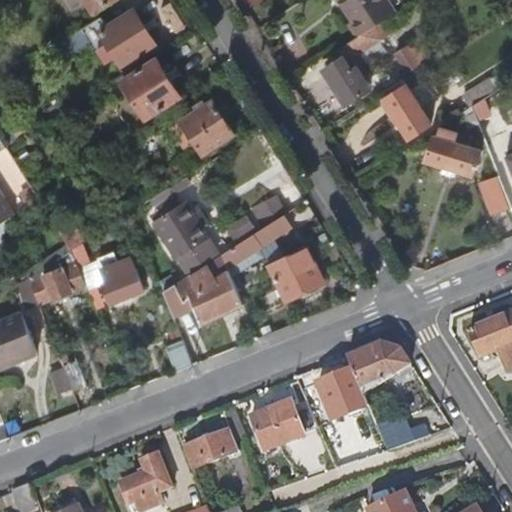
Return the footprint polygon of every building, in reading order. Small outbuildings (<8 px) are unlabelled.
[(90,4),(87,0),(64,0),(74,15),(90,4)] [(87,0),(90,4),(97,15),(120,0),(87,0)] [(384,0),(339,0),(352,20),(349,23),(359,39),(374,30),(385,23),(395,16),(384,0)] [(109,29),(103,19),(64,44),(73,57),(103,38),(108,46),(101,52),(108,63),(116,58),(124,70),(158,48),(136,13),(109,29)] [(394,37),(385,23),(374,30),(381,41),(352,62),(364,80),(373,73),(367,63),(383,52),(380,46),(394,37)] [(359,39),(339,52),(344,60),(326,73),(348,106),(372,91),(364,80),(352,62),(381,41),(374,30),(359,39)] [(433,58),(425,45),(414,52),(410,46),(397,56),(409,74),(433,58)] [(182,97),(159,61),(124,83),(147,120),(182,97)] [(473,107),(506,86),(498,75),(491,80),(490,78),(462,96),(471,109),(473,107)] [(410,138),(432,123),(408,87),(386,102),(410,138)] [(488,105),(477,111),(480,119),(503,109),(498,98),(487,103),(488,105)] [(233,131),(214,101),(208,105),(205,101),(195,107),(198,111),(182,122),(201,152),(233,131)] [(473,107),(471,109),(462,115),(468,130),(480,125),(473,107)] [(10,126),(20,143),(33,135),(22,119),(10,126)] [(463,136),(443,127),(430,161),(475,180),(484,155),(459,145),(463,136)] [(0,155),(9,150),(0,135),(0,155)] [(511,153),(503,157),(511,177),(511,153)] [(511,209),(511,202),(503,182),(484,189),(495,216),(511,209)] [(26,202),(17,209),(20,213),(41,200),(32,186),(21,193),(26,202)] [(0,213),(6,222),(12,218),(0,198),(0,213)] [(210,238),(188,204),(157,223),(180,259),(191,276),(222,256),(210,238)] [(258,228),(250,213),(229,227),(238,242),(258,228)] [(6,222),(0,226),(0,242),(2,246),(7,241),(4,236),(7,233),(6,231),(12,227),(13,229),(23,222),(18,215),(12,218),(6,222)] [(290,226),(285,216),(225,254),(230,269),(234,279),(249,270),(244,261),(256,253),(252,246),(259,241),(262,245),(290,226)] [(70,244),(73,250),(83,244),(88,240),(76,220),(60,230),(70,244)] [(24,281),(30,278),(60,259),(73,250),(70,244),(26,273),(23,266),(17,269),(24,281)] [(81,269),(91,265),(83,244),(73,250),(81,269)] [(311,249),(274,267),(289,299),(326,283),(311,249)] [(40,302),(87,283),(81,269),(73,250),(60,259),(64,269),(32,283),(40,302)] [(113,303),(145,290),(132,258),(119,262),(115,253),(101,258),(104,268),(100,270),(113,303)] [(203,319),(244,303),(234,279),(230,269),(225,254),(222,256),(191,276),(165,292),(172,309),(192,296),(203,319)] [(87,283),(98,313),(108,309),(92,264),(91,265),(81,269),(87,283)] [(20,284),(14,274),(7,279),(12,289),(18,286),(20,284)] [(20,284),(18,286),(27,310),(41,305),(40,302),(32,283),(30,278),(24,281),(20,284)] [(0,367),(37,352),(23,315),(0,324),(0,367)] [(511,316),(473,332),(485,359),(503,352),(511,371),(511,370),(511,316)] [(194,366),(200,363),(188,334),(183,337),(184,341),(194,366)] [(168,349),(177,372),(194,366),(184,341),(168,349)] [(361,387),(413,366),(403,350),(384,344),(349,358),(354,369),(361,387)] [(66,371),(74,391),(90,385),(80,361),(65,366),(66,371)] [(369,407),(361,387),(354,369),(320,383),(334,421),(369,407)] [(59,397),(74,391),(66,371),(51,376),(59,397)] [(306,441),(292,402),(248,419),(262,458),(306,441)] [(378,428),(388,453),(414,444),(402,418),(378,428)] [(195,470),(252,448),(244,427),(186,450),(195,470)] [(175,491),(162,455),(145,462),(149,474),(124,484),(134,508),(142,504),(144,511),(153,511),(169,506),(165,496),(175,491)] [(36,511),(38,511),(28,486),(13,492),(20,511),(36,511)] [(414,511),(406,495),(371,511),(414,511)]
